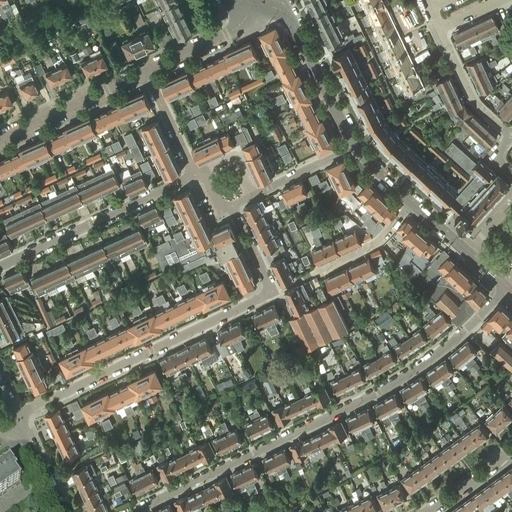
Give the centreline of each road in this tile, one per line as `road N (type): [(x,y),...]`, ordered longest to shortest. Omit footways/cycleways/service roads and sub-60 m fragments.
road 1 (residential): [(133,511),(414,370),(505,286)]
road 2 (residential): [(18,419),(266,296),(230,205)]
road 3 (residential): [(0,266),(195,175)]
road 4 (residential): [(355,145),(286,14),(256,4)]
road 5 (residential): [(0,140),(145,71)]
road 6 (residential): [(145,71),(228,32),(256,4)]
road 7 (residential): [(441,33),(474,103),(510,136)]
road 8 (residential): [(505,286),(412,203)]
road 9 (residential): [(316,272),(372,245),(412,203)]
